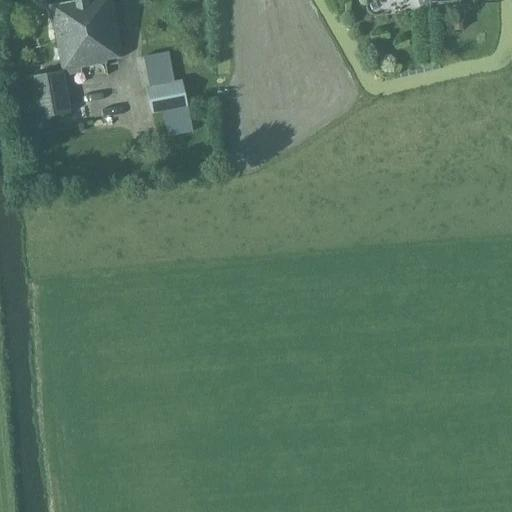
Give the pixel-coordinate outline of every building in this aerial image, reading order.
[(29,78),(37,120),(70,114),(63,77),(82,73),(81,68),(106,64),(106,61),(123,58),(112,0),(89,0),(49,7),(61,72),(29,78)] [(463,22),(453,22),(454,32),(463,31),(463,22)] [(168,56),(143,60),(148,88),(174,83),(168,56)] [(148,88),(146,88),(151,114),(161,112),(186,107),(181,81),(174,83),(148,88)] [(186,107),(161,112),(166,138),(191,133),(186,107)]
